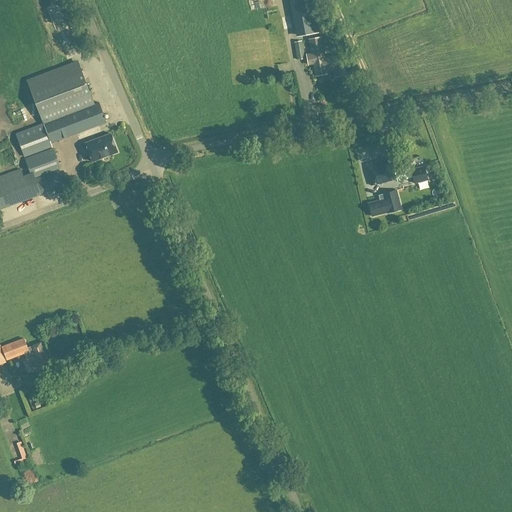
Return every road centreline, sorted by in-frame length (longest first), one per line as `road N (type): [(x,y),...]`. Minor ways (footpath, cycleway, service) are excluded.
road 1 (unclassified): [(151,165),(299,511)]
road 2 (unclassified): [(151,165),(168,154),(511,92)]
road 3 (unclassified): [(82,0),(151,165)]
road 4 (unclassified): [(0,226),(151,165)]
road 5 (unknown): [(382,114),(335,0)]
